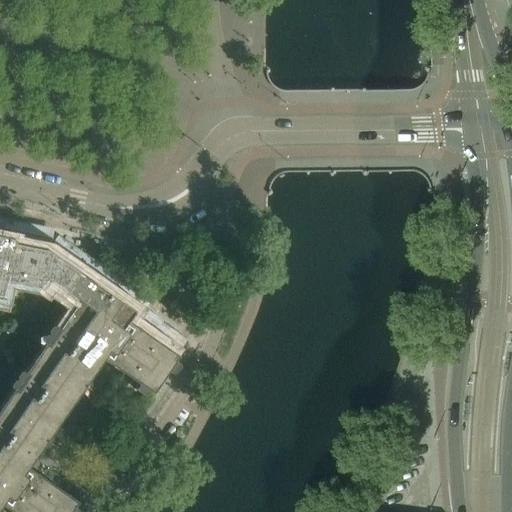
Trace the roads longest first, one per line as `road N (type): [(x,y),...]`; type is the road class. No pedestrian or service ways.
road 1 (tertiary): [(465,120),(474,233),(451,376),(453,511)]
road 2 (residential): [(194,182),(237,216),(218,331),(101,511)]
road 3 (tertiary): [(239,133),(465,120)]
road 4 (tertiary): [(0,186),(123,208),(164,204),(194,182)]
road 5 (residential): [(239,133),(224,103),(207,0)]
road 6 (tertiary): [(506,511),(511,382)]
